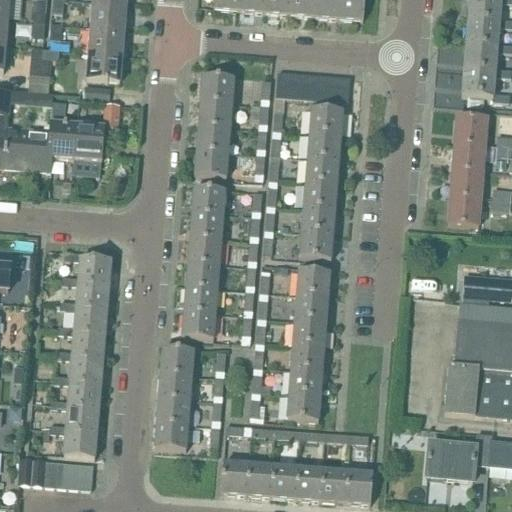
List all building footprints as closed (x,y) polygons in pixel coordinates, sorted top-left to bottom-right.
[(0,0),(0,25),(7,26),(9,1),(0,0)] [(91,0),(91,4),(91,8),(124,11),(124,0),(91,0)] [(212,0),(211,14),(211,16),(236,18),(237,0),(212,0)] [(237,0),(236,18),(261,20),(262,0),(237,0)] [(262,0),(261,20),(286,22),(287,0),(262,0)] [(287,0),(286,22),(310,24),(312,0),(287,0)] [(312,0),(310,24),(335,26),(337,0),(312,0)] [(337,0),(335,26),(360,28),(362,0),(337,0)] [(466,0),(467,3),(500,6),(499,10),(511,10),(511,2),(500,1),(500,0),(466,0)] [(44,18),(45,5),(34,3),(33,17),(44,18)] [(467,3),(465,28),(498,31),(497,34),(511,35),(511,27),(498,26),(499,10),(500,6),(467,3)] [(50,19),(61,20),(62,6),(51,5),(50,19)] [(91,8),(89,33),(122,36),(124,11),(91,8)] [(30,20),(30,24),(32,28),(43,29),(44,18),(33,17),(30,20)] [(32,28),(31,44),(42,45),(43,29),(32,28)] [(465,28),(463,51),(496,54),(495,59),(511,60),(511,52),(496,51),(497,34),(498,31),(465,28)] [(49,30),(48,45),(59,46),(60,31),(49,30)] [(89,33),(87,59),(120,63),(122,36),(89,33)] [(463,51),(461,76),(493,79),(493,84),(509,85),(509,77),(494,76),(495,59),(496,54),(463,51)] [(30,65),(29,80),(49,81),(50,70),(49,70),(49,66),(39,65),(40,55),(31,54),(31,55),(30,65)] [(39,65),(49,66),(49,70),(50,70),(55,71),(55,67),(56,67),(57,57),(40,55),(39,65)] [(118,88),(120,63),(87,59),(84,86),(118,88)] [(459,102),(467,103),(467,113),(483,114),(484,104),(492,105),(491,109),(506,110),(507,101),(492,100),(493,84),(493,79),(461,76),(459,102)] [(273,104),(286,105),(287,80),(275,79),(273,104)] [(287,80),(286,105),(297,106),(299,81),(287,80)] [(299,81),(297,106),(309,107),(311,81),(299,81)] [(311,81),(309,107),(322,108),(324,82),(311,81)] [(200,82),(198,107),(231,109),(233,85),(200,82)] [(324,82),(322,108),(333,109),(335,83),(324,82)] [(335,83),(333,109),(346,110),(348,84),(335,83)] [(259,105),(267,106),(269,87),(260,87),(259,105)] [(83,92),(82,102),(82,104),(106,106),(107,94),(83,92)] [(0,175),(49,179),(50,164),(45,164),(47,137),(6,134),(7,122),(7,121),(8,109),(9,96),(0,95),(0,175)] [(17,97),(16,110),(32,111),(33,98),(27,98),(17,97)] [(33,98),(32,111),(49,112),(50,113),(49,123),(48,123),(48,127),(47,137),(45,164),(50,164),(72,166),(73,155),(75,130),(63,129),(65,109),(50,108),(51,103),(51,100),(47,100),(46,99),(33,98)] [(198,107),(196,131),(229,135),(231,109),(198,107)] [(104,109),(102,128),(115,129),(116,110),(104,109)] [(257,130),(265,131),(267,112),(259,111),(257,130)] [(308,114),(306,138),(339,140),(341,117),(308,114)] [(271,138),(279,139),(281,120),(272,119),(271,138)] [(452,121),(450,149),(484,151),(486,124),(452,121)] [(73,155),(72,166),(71,181),(99,183),(103,132),(89,131),(75,130),(73,155)] [(196,131),(193,157),(227,160),(229,135),(196,131)] [(255,155),(263,156),(265,137),(256,137),(255,155)] [(306,138),(304,164),(338,165),(339,140),(306,138)] [(493,164),(511,165),(511,143),(495,142),(493,164)] [(269,163),(277,164),(279,145),(270,144),(269,163)] [(450,149),(448,177),(482,179),(484,151),(450,149)] [(225,185),(227,160),(193,157),(191,182),(225,185)] [(253,180),(261,181),(263,162),(254,162),(253,180)] [(267,187),(275,187),(277,164),(269,163),(267,181),(267,187)] [(304,164),(303,188),(336,190),(338,165),(304,164)] [(498,170),(498,178),(500,178),(508,178),(508,171),(500,170),(498,170)] [(448,177),(446,203),(480,206),(482,179),(448,177)] [(273,213),(275,187),(267,187),(265,212),(273,213)] [(303,188),(301,213),(334,217),(336,190),(303,188)] [(191,194),(189,220),(222,223),(224,197),(191,194)] [(491,195),(490,207),(508,208),(509,196),(491,195)] [(251,199),(250,218),(258,218),(260,200),(251,199)] [(478,234),(480,206),(446,203),(444,231),(478,234)] [(507,218),(508,208),(490,207),(489,217),(507,218)] [(301,213),(299,237),(332,240),(334,217),(301,213)] [(263,237),(271,238),(272,219),(264,218),(263,237)] [(189,220),(187,245),(220,247),(222,223),(189,220)] [(249,224),(248,242),(256,243),(258,225),(249,224)] [(330,267),(332,240),(299,237),(297,265),(330,267)] [(261,262),(269,263),(271,244),(262,243),(261,262)] [(187,245),(185,271),(218,272),(220,247),(187,245)] [(246,267),(254,268),(256,249),(247,249),(246,267)] [(76,268),(75,284),(74,289),(108,290),(110,266),(79,263),(79,260),(62,258),(62,267),(76,268)] [(0,296),(8,297),(10,271),(0,269),(0,296)] [(185,271),(183,294),(216,297),(218,272),(185,271)] [(245,292),(252,293),(254,274),(246,273),(245,292)] [(295,277),(293,301),(327,303),(328,279),(295,277)] [(511,284),(463,280),(461,304),(511,307),(511,284)] [(259,281),(257,300),(266,300),(267,282),(259,281)] [(74,293),(73,309),(73,313),(106,316),(108,290),(74,289),(75,284),(60,283),(60,291),(74,293)] [(183,294),(181,319),(214,321),(216,297),(183,294)] [(242,316),(250,317),(252,299),(243,298),(242,316)] [(293,301),(291,327),(325,327),(327,303),(293,301)] [(257,307),(256,325),(264,326),(265,307),(257,307)] [(71,334),(70,337),(104,339),(106,316),(73,313),(73,309),(58,308),(57,316),(72,317),(71,334)] [(511,314),(457,310),(451,374),(446,373),(441,420),(511,426),(511,314)] [(212,347),(214,321),(181,319),(179,344),(212,347)] [(239,342),(248,343),(250,324),(241,323),(239,342)] [(291,327),(289,352),(323,352),(325,327),(291,327)] [(255,331),(253,351),(262,352),(263,346),(268,347),(269,336),(263,336),(264,332),(255,331)] [(69,359),(68,362),(102,365),(104,339),(70,337),(71,334),(56,332),(55,341),(70,342),(69,359)] [(253,351),(252,375),(260,375),(262,352),(253,351)] [(289,352),(288,375),(321,377),(323,352),(289,352)] [(160,355),(157,380),(190,383),(193,358),(160,355)] [(67,383),(66,387),(100,390),(102,365),(68,362),(69,359),(54,357),(53,365),(68,367),(67,383)] [(213,377),(222,378),(224,359),(215,358),(213,377)] [(259,390),(260,375),(252,375),(250,400),(258,400),(259,399),(259,390)] [(288,375),(286,401),(319,401),(321,377),(288,375)] [(157,380),(155,405),(188,407),(190,383),(157,380)] [(66,392),(65,408),(65,412),(98,416),(100,390),(66,387),(67,383),(52,382),(51,390),(66,392)] [(211,402),(220,403),(220,401),(222,386),(222,384),(213,384),(211,402)] [(259,390),(259,399),(269,400),(270,391),(259,390)] [(317,429),(319,401),(286,401),(284,426),(317,429)] [(155,405),(153,431),(186,433),(188,407),(155,405)] [(249,405),(248,424),(261,425),(262,411),(257,411),(258,406),(249,405)] [(64,416),(63,433),(63,437),(96,441),(98,416),(65,412),(65,408),(50,407),(49,414),(64,416)] [(210,427),(218,427),(220,409),(211,408),(210,427)] [(7,412),(7,424),(21,424),(21,413),(7,412)] [(184,458),(186,433),(153,431),(151,455),(184,458)] [(223,440),(247,442),(247,433),(224,431),(223,440)] [(94,466),(96,441),(63,437),(63,433),(48,432),(48,435),(43,435),(42,444),(48,444),(48,440),(62,441),(60,463),(94,466)] [(247,433),(247,442),(272,444),(272,435),(247,433)] [(207,452),(216,453),(218,435),(209,434),(207,452)] [(272,435),(272,444),(298,446),(298,437),(272,435)] [(298,437),(298,446),(323,448),(323,439),(298,437)] [(323,439),(323,448),(348,449),(348,441),(323,439)] [(472,472),(487,473),(489,446),(489,442),(474,440),(473,450),(428,446),(424,484),(470,489),(472,472)] [(348,441),(348,449),(366,451),(366,456),(373,456),(374,443),(348,441)] [(511,448),(489,446),(487,473),(511,475),(511,448)] [(17,491),(18,491),(29,492),(31,466),(19,465),(17,491)] [(31,466),(29,492),(41,493),(43,467),(31,466)] [(43,467),(41,493),(53,494),(55,468),(43,467)] [(55,468),(53,494),(65,495),(67,469),(55,468)] [(218,501),(242,503),(245,470),(221,468),(218,501)] [(67,469),(65,495),(77,496),(78,469),(67,469)] [(78,469),(77,496),(89,496),(91,470),(78,469)] [(245,470),(242,503),(266,505),(269,471),(245,470)] [(269,471),(266,505),(292,507),(296,474),(269,471)] [(296,474),(292,507),(318,509),(321,475),(296,474)] [(321,475),(318,509),(343,511),(346,477),(321,475)] [(346,477),(343,511),(354,511),(367,511),(370,479),(346,477)]
